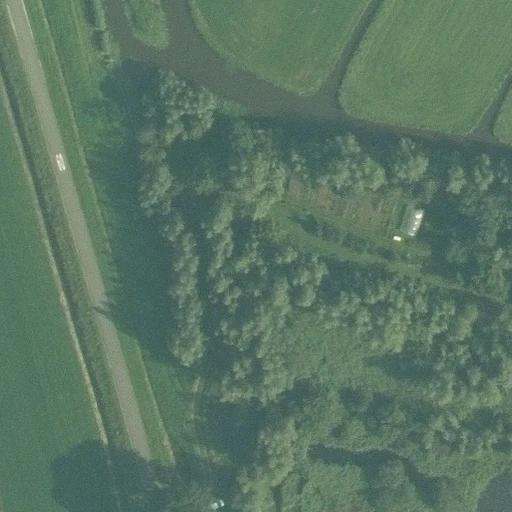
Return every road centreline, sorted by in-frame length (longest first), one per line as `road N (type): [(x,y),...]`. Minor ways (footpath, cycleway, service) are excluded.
road 1 (unclassified): [(155,511),(13,0)]
road 2 (track): [(193,412),(219,325),(197,198),(222,180),(225,158),(211,142),(192,141),(182,152)]
road 3 (track): [(222,180),(295,233),(351,258),(511,305)]
